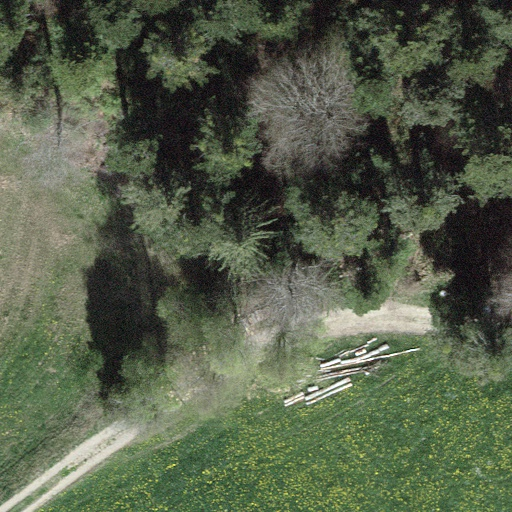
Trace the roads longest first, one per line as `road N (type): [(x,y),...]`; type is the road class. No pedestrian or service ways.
road 1 (track): [(511,333),(470,318),(385,315),(284,334),(157,395),(0,511)]
road 2 (track): [(296,0),(264,36),(244,95),(241,153),(284,334)]
